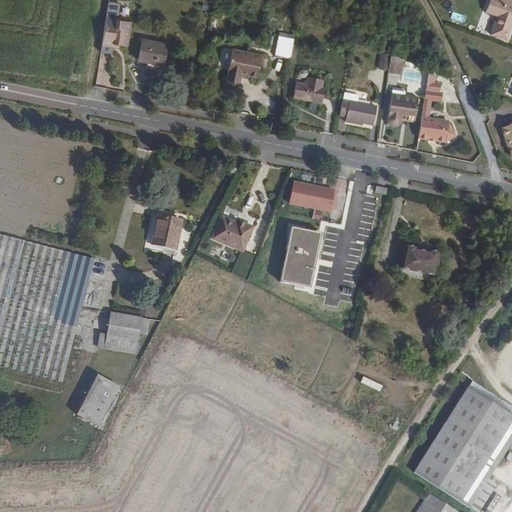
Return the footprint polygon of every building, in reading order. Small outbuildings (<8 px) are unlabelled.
[(119,2),(108,0),(107,0),(106,15),(117,17),(119,2)] [(511,0),(491,0),(489,10),(500,14),(493,33),(510,38),(511,31),(511,0)] [(464,23),(466,16),(453,12),(451,19),(464,23)] [(106,15),(100,51),(112,52),(113,45),(124,47),(124,45),(126,45),(130,21),(125,20),(126,18),(117,17),(106,15)] [(274,56),(289,58),(292,43),(293,38),(278,35),(274,56)] [(166,45),(141,40),(138,60),(147,62),(148,58),(163,61),(166,45)] [(238,80),(239,75),(240,72),(249,73),(257,75),(261,54),(232,49),(226,78),(238,80)] [(390,54),(387,70),(400,72),(402,59),(390,54)] [(433,81),(435,72),(428,69),(425,88),(438,90),(440,81),(433,81)] [(296,82),(292,98),(320,103),(323,88),(321,87),(322,80),(307,76),(305,84),(296,82)] [(444,91),(438,90),(425,88),(421,117),(432,119),(435,99),(443,100),(444,91)] [(403,98),(390,96),(386,119),(386,121),(390,125),(394,125),(396,124),(398,122),(399,117),(404,117),(403,120),(412,121),(416,98),(403,96),(403,98)] [(342,100),(339,115),(345,116),(344,121),(353,123),(354,120),(361,122),(372,124),(375,107),(342,100)] [(421,117),(418,137),(434,139),(434,140),(445,142),(445,138),(453,133),(448,124),(448,121),(432,119),(421,117)] [(445,138),(445,142),(454,135),(453,133),(445,138)] [(292,182),(289,206),(332,210),(335,186),(292,182)] [(182,220),(160,215),(154,244),(176,248),(182,220)] [(232,222),(220,217),(211,238),(239,250),(249,228),(233,220),(232,222)] [(399,228),(394,250),(427,257),(432,235),(422,233),(422,235),(408,232),(408,230),(399,228)] [(0,326),(23,241),(0,235),(0,326)] [(94,259),(23,241),(0,326),(0,367),(62,383),(94,259)] [(141,318),(110,313),(104,348),(135,353),(141,318)] [(119,385),(97,374),(77,413),(98,425),(119,385)] [(511,419),(511,414),(469,385),(412,468),(458,500),(511,419)] [(453,511),(430,496),(419,511),(453,511)]
